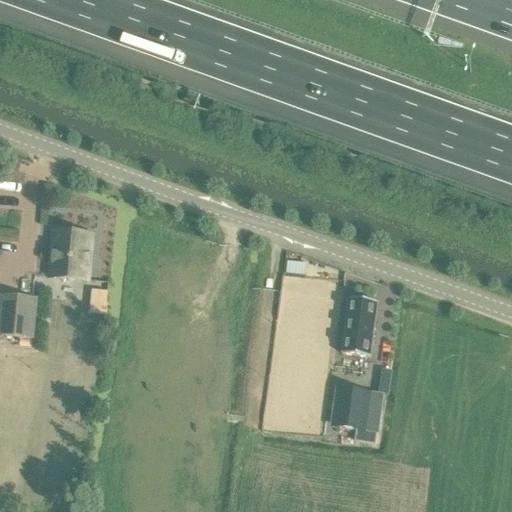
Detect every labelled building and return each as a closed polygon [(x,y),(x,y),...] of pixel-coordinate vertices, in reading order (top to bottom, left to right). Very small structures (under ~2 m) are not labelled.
[(49,279),(87,282),(91,237),(54,233),(49,279)] [(0,305),(0,336),(32,339),(35,301),(1,298),(0,305)] [(341,355),(370,359),(377,304),(349,300),(341,355)] [(378,397),(381,398),(388,399),(392,376),(381,374),(378,397)] [(354,443),(375,446),(381,398),(378,397),(340,392),(335,428),(356,431),(354,443)]
